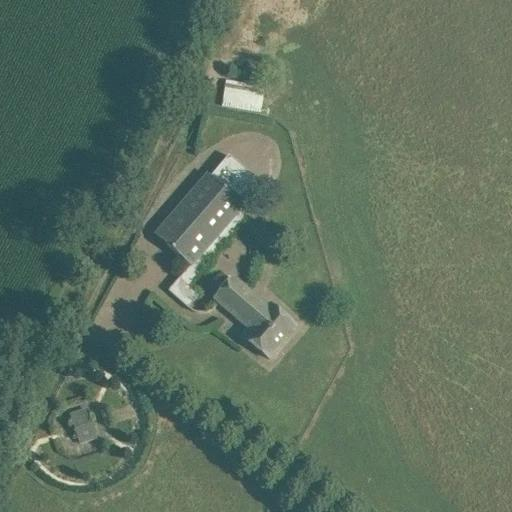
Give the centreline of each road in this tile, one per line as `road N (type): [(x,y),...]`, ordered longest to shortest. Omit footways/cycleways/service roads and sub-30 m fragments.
road 1 (track): [(218,0),(0,441)]
road 2 (track): [(60,314),(310,511)]
